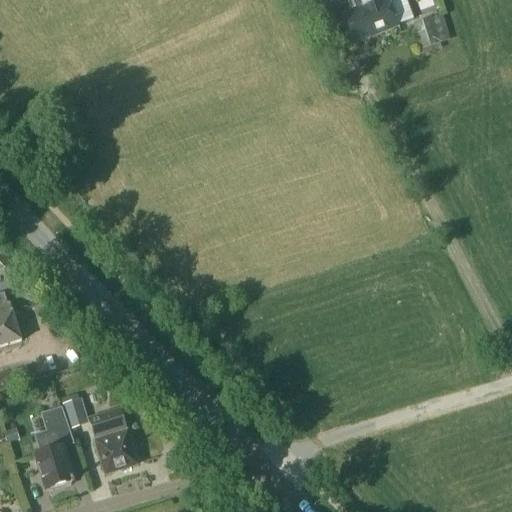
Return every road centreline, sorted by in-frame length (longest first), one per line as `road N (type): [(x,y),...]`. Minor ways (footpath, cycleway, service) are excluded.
road 1 (tertiary): [(305,511),(0,188)]
road 2 (residential): [(88,511),(209,475)]
